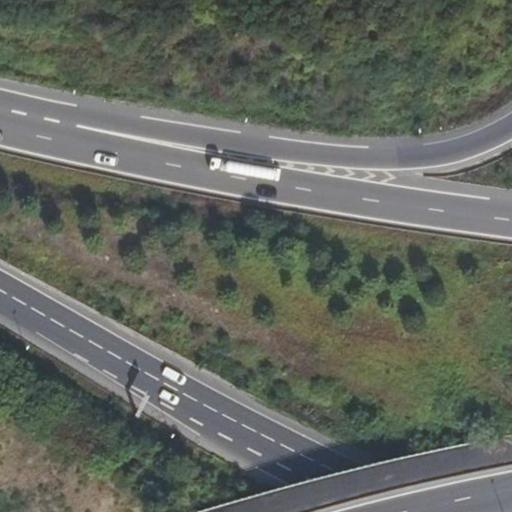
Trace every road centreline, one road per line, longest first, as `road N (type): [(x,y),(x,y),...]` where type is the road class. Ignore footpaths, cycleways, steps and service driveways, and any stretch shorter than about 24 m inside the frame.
road 1 (motorway): [(511,128),(460,151),(369,160),(286,153),(0,99)]
road 2 (trunk): [(511,219),(189,167),(0,126)]
road 3 (trunk): [(78,334),(215,411),(427,511)]
road 4 (trunk): [(78,334),(373,511)]
